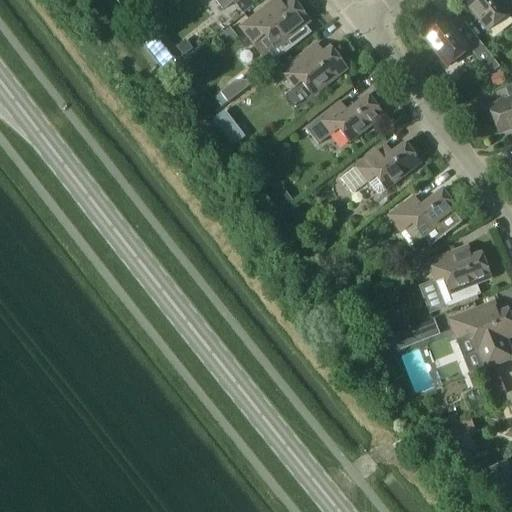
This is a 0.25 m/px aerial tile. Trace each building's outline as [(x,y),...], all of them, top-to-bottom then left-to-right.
[(213,0),(222,11),(233,3),(234,5),(240,0),(213,0)] [(276,0),(265,9),(239,29),(252,45),(264,36),(274,50),(276,49),(282,57),(310,34),(304,27),(309,23),(293,2),(286,8),(280,0),(276,0)] [(462,0),(461,1),(486,32),(510,14),(498,0),(462,0)] [(430,25),(418,34),(446,69),(469,51),(470,50),(449,24),(442,16),(441,17),(438,14),(428,22),(430,25)] [(237,40),(229,30),(217,40),(224,49),(237,40)] [(482,45),(472,53),(489,76),(499,68),(482,45)] [(302,56),(281,73),(293,89),(301,83),(312,97),(346,70),(330,49),(309,66),(302,56)] [(488,110),(484,111),(489,124),(493,123),(498,136),(511,130),(511,85),(504,89),(508,100),(487,108),(488,110)] [(339,104),(318,120),(330,137),(338,131),(349,145),(383,117),(367,97),(346,113),(339,104)] [(356,169),(340,181),(352,195),(366,183),(367,184),(377,195),(380,195),(386,192),(420,165),(404,144),(383,161),(376,151),(355,168),(356,169)] [(413,199),(387,218),(400,235),(412,225),(422,239),(430,248),(461,224),(454,215),(457,212),(441,192),(420,208),(413,199)] [(320,248),(312,255),(316,261),(325,254),(320,248)] [(452,254),(427,264),(434,283),(445,310),(480,295),(476,285),(490,280),(480,256),(456,265),(452,254)] [(478,311),(448,322),(449,324),(456,341),(470,336),(476,352),(477,352),(485,371),(511,360),(511,357),(505,341),(511,337),(511,323),(507,312),(500,315),(496,304),(478,311)] [(411,330),(389,338),(395,353),(417,344),(411,330)] [(498,377),(483,384),(490,402),(504,396),(506,396),(498,377)] [(469,418),(444,428),(456,455),(473,448),(468,434),(474,431),(469,418)] [(511,477),(505,462),(490,469),(500,491),(511,485),(511,477)]
